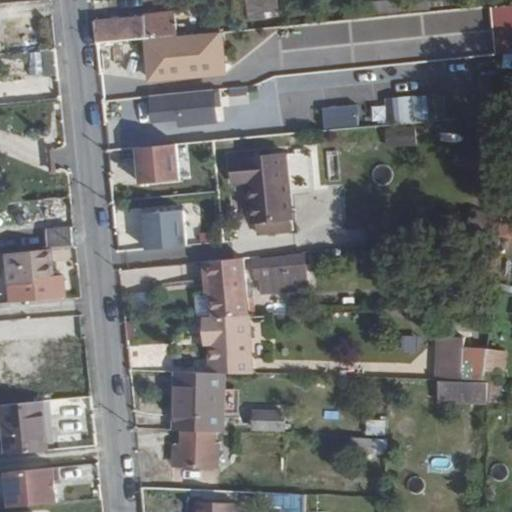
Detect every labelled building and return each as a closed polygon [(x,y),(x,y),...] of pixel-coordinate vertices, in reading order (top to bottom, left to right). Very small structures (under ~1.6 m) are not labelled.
[(247,0),(250,19),(281,16),(279,0),(247,0)] [(431,6),(431,1),(430,0),(383,0),(367,2),(369,17),(431,11),(431,6)] [(456,0),(437,0),(431,1),(431,6),(431,11),(457,8),(456,0)] [(511,6),(489,7),(490,54),(511,53),(511,6)] [(145,14),(145,15),(144,15),(120,18),(121,41),(179,35),(177,11),(145,14)] [(121,41),(120,18),(95,21),(98,45),(121,41)] [(175,86),(171,39),(123,44),(124,59),(121,59),(121,92),(175,86)] [(193,43),(194,61),(197,125),(238,123),(235,91),(216,93),(213,54),(204,54),(203,41),(193,43)] [(197,125),(194,61),(186,62),(186,71),(174,72),(175,86),(176,97),(170,97),(172,127),(197,125)] [(443,121),(442,95),(383,97),(384,123),(443,121)] [(319,109),(322,131),(357,126),(353,104),(319,109)] [(282,118),(282,129),(313,128),(312,117),(282,118)] [(386,127),(387,148),(417,145),(416,125),(386,127)] [(132,186),(177,183),(174,144),(129,148),(132,186)] [(337,151),(325,151),(327,179),(338,178),(337,151)] [(252,222),(257,222),(258,233),(294,230),(288,153),(237,158),(238,184),(249,183),(252,222)] [(511,206),(505,205),(503,215),(511,216),(511,206)] [(474,207),(467,224),(484,230),(491,213),(474,207)] [(138,254),(183,252),(182,209),(120,211),(121,234),(137,233),(138,254)] [(76,247),(74,227),(47,230),(48,250),(76,247)] [(500,232),(493,232),(489,262),(496,263),(497,263),(500,232)] [(288,254),(288,255),(291,289),(310,287),(307,252),(288,254)] [(291,289),(288,255),(255,258),(257,279),(260,278),(261,293),(291,290),(291,289)] [(250,294),(246,258),(246,257),(204,261),(206,278),(210,278),(211,293),(214,316),(252,314),(250,294)] [(255,258),(246,258),(250,294),(261,293),(260,278),(257,279),(255,258)] [(469,261),(468,284),(494,285),(496,263),(469,261)] [(68,298),(65,275),(55,276),(53,263),(9,267),(12,304),(68,298)] [(214,316),(205,316),(205,337),(209,337),(209,346),(210,371),(228,371),(255,372),(253,314),(252,314),(214,316)] [(488,348),(465,346),(466,337),(439,335),(436,378),(485,379),(488,348)] [(488,348),(485,380),(490,380),(505,380),(509,350),(488,348)] [(228,371),(210,371),(177,370),(175,429),(183,429),(219,430),(225,430),(228,371)] [(488,404),(489,382),(440,380),(440,402),(488,404)] [(503,381),(490,380),(489,402),(503,402),(503,381)] [(49,451),(43,402),(0,405),(0,419),(4,456),(49,451)] [(57,432),(88,431),(87,409),(56,410),(57,432)] [(287,411),(255,411),(254,429),(286,429),(287,411)] [(368,420),(368,434),(386,435),(386,420),(368,420)] [(218,443),(219,430),(183,429),(183,443),(175,443),(174,465),(221,467),(223,443),(218,443)] [(375,454),(376,439),(350,436),(350,452),(375,454)] [(0,509),(53,504),(52,485),(47,485),(45,469),(0,473),(0,509)] [(305,511),(307,493),(266,492),(265,511),(305,511)] [(198,500),(197,511),(238,511),(239,502),(198,500)]
